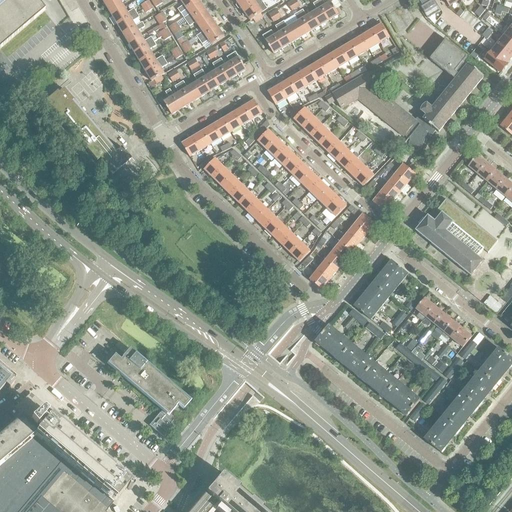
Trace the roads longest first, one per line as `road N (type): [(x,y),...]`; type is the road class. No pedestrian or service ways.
road 1 (residential): [(323,367),(448,468),(511,391)]
road 2 (residential): [(327,304),(191,178),(166,136)]
road 3 (secondary): [(106,278),(285,397)]
road 4 (secondary): [(285,397),(115,266)]
road 5 (residential): [(392,231),(275,120),(253,85)]
road 6 (residential): [(148,511),(168,487),(161,470),(48,373)]
road 7 (secondary): [(285,397),(420,511)]
road 8 (residential): [(511,344),(385,239)]
road 9 (residential): [(166,136),(83,0)]
road 10 (secondary): [(115,266),(0,160)]
road 11 (secondary): [(0,182),(106,278)]
road 12 (residential): [(392,231),(474,128)]
